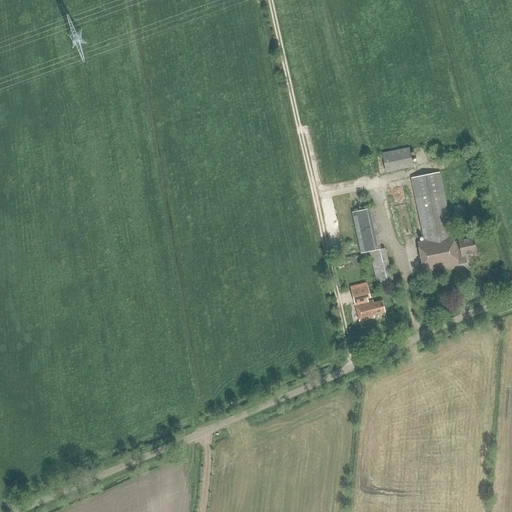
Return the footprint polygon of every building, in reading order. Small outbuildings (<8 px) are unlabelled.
[(384,153),(389,172),(417,165),(412,146),(384,153)] [(411,178),(415,199),(424,241),(417,243),(423,273),(458,266),(458,265),(466,263),(465,256),(476,254),(473,237),(453,241),(439,172),(411,178)] [(465,216),(463,205),(452,207),(455,218),(465,216)] [(378,287),(394,283),(385,249),(369,253),(378,287)] [(351,290),(359,322),(375,318),(374,315),(385,313),(382,301),(373,303),(372,301),(367,303),(367,301),(370,300),(367,286),(351,290)]
